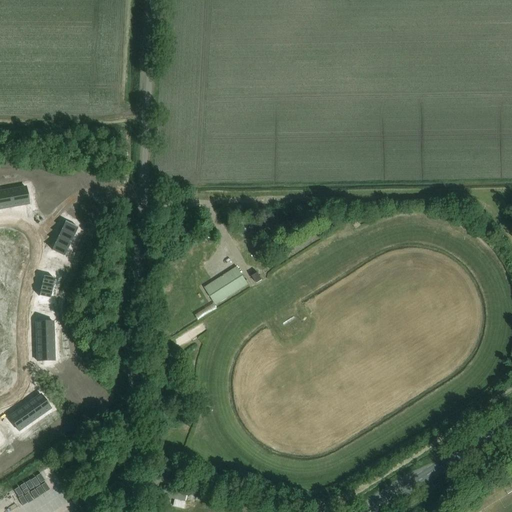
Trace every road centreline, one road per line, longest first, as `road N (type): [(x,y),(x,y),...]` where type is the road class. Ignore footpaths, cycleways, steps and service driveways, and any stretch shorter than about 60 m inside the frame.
road 1 (unclassified): [(124,511),(152,0)]
road 2 (unclassified): [(0,405),(24,376),(19,318),(35,245),(26,230),(0,224)]
road 3 (primary): [(371,511),(511,423)]
